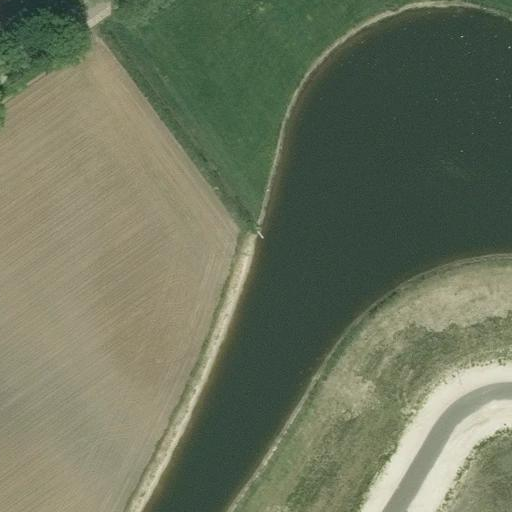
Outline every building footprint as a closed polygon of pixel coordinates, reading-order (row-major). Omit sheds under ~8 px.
[(511,292),(502,291),(497,317),(510,319),(505,351),(509,351),(508,354),(511,354),(511,308),(511,306),(511,292)] [(387,369),(374,390),(410,413),(423,392),(396,375),(403,364),(381,350),(374,361),(387,369)] [(347,403),(340,413),(362,428),(369,417),(396,434),(410,413),(374,390),(360,411),(347,403)] [(334,448),(322,465),(363,491),(364,489),(368,491),(375,480),(371,477),(380,464),(365,455),(373,442),(340,421),(326,443),(334,448)] [(511,458),(494,447),(481,468),(511,488),(511,458)] [(511,488),(481,468),(467,489),(494,507),(490,511),(503,511),(511,498),(511,488)] [(307,494),(294,511),(333,511),(316,500),(323,489),(302,475),(294,486),(307,494)]
